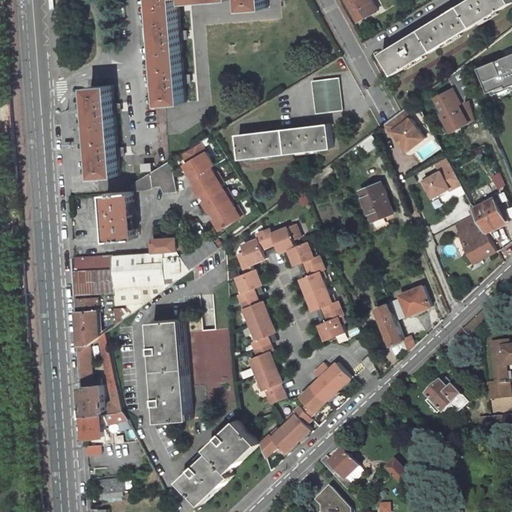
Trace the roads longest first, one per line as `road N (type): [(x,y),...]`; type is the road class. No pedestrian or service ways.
road 1 (secondary): [(37,106),(65,511)]
road 2 (residential): [(255,511),(511,270)]
road 3 (unknown): [(453,313),(385,131)]
road 4 (residential): [(325,0),(388,113)]
